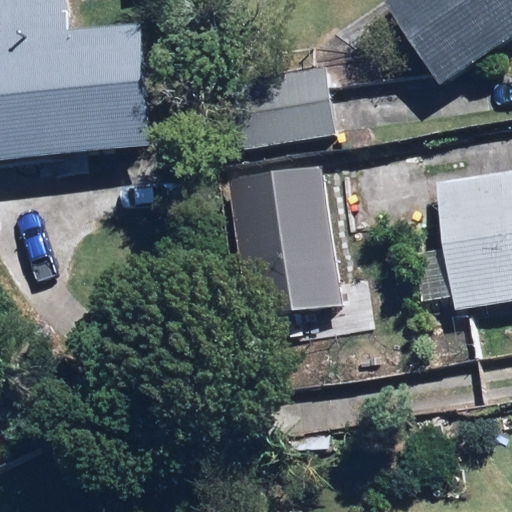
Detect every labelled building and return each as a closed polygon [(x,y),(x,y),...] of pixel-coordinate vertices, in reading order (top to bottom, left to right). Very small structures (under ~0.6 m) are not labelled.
[(0,164),(170,144),(155,24),(80,33),(76,0),(18,0),(0,2),(0,164)] [(511,0),(405,0),(399,5),(461,93),(511,57),(511,0)] [(343,67),(258,81),(269,150),(354,137),(343,67)] [(337,174),(252,187),(272,320),(357,307),(337,174)] [(511,177),(460,186),(479,313),(511,307),(511,177)]
